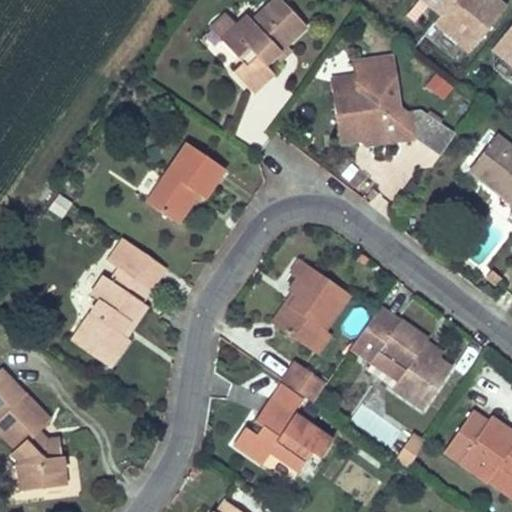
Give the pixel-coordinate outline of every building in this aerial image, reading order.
[(237,25),(221,40),(242,62),(232,70),(252,91),(272,73),(264,64),(274,54),(285,45),(305,25),(281,0),(273,0),(252,20),(247,15),(237,25)] [(418,0),(440,17),(453,0),(418,0)] [(469,54),(505,9),(493,0),(453,0),(440,17),(434,25),(469,54)] [(210,27),(221,40),(237,25),(226,13),(210,27)] [(511,25),(491,51),(511,67),(511,25)] [(285,45),(274,54),(279,60),(290,50),(285,45)] [(413,139),(412,130),(442,150),(455,131),(439,120),(441,116),(430,109),(427,112),(421,107),(399,109),(392,56),(354,61),(356,75),(330,78),(333,96),(337,124),(340,143),(358,141),(365,146),(413,139)] [(457,80),(441,67),(429,83),(445,96),(457,80)] [(511,147),(495,134),(490,141),(511,157),(511,147)] [(511,157),(490,141),(474,161),(486,170),(479,178),(493,190),(498,184),(504,189),(500,194),(511,204),(511,209),(510,212),(511,213),(511,157)] [(146,202),(173,220),(194,191),(198,193),(205,198),(225,169),(187,143),(146,202)] [(474,161),(468,169),(479,178),(486,170),(474,161)] [(498,184),(493,190),(500,194),(504,189),(498,184)] [(194,191),(173,220),(178,223),(198,193),(194,191)] [(72,202),(58,193),(48,207),(63,217),(72,202)] [(99,301),(71,341),(110,367),(129,340),(126,338),(120,333),(142,302),(166,267),(126,240),(111,261),(119,267),(110,280),(104,276),(90,295),(99,301)] [(296,296),(275,326),(304,345),(317,326),(323,330),(347,293),(300,260),(290,272),(297,277),(288,291),(291,293),(296,296)] [(291,293),(270,322),(275,326),(296,296),(291,293)] [(126,338),(148,306),(142,302),(120,333),(126,338)] [(378,306),(350,347),(371,362),(378,353),(405,371),(392,388),(422,409),(450,368),(439,360),(422,347),(425,343),(427,339),(378,306)] [(317,326),(304,345),(316,354),(329,334),(323,330),(317,326)] [(425,343),(422,347),(439,360),(442,354),(425,343)] [(312,404),(324,387),(293,365),(281,382),(312,404)] [(0,369),(0,432),(16,449),(11,454),(18,461),(22,491),(66,487),(61,440),(47,442),(38,432),(49,421),(0,369)] [(269,399),(259,414),(266,418),(261,427),(255,435),(244,428),(233,444),(262,464),(270,453),(298,471),(311,454),(319,459),(331,442),(269,399)] [(443,451),(487,481),(499,465),(511,473),(511,432),(508,437),(501,432),(505,427),(490,417),(486,422),(471,412),(443,451)] [(259,414),(253,422),(261,427),(266,418),(259,414)] [(511,432),(505,427),(501,432),(508,437),(511,432)] [(407,465),(424,438),(411,430),(394,457),(407,465)] [(511,473),(499,465),(487,481),(511,497),(511,473)] [(241,511),(223,499),(213,511),(241,511)]
